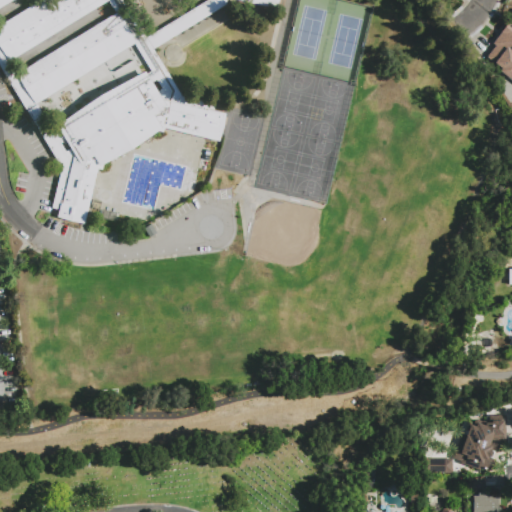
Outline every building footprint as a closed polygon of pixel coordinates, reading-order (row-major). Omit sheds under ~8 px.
[(279,0),(277,9),(239,0),(233,0),(153,49),(182,96),(214,104),(212,111),(225,114),(219,141),(163,128),(97,169),(84,224),(56,218),(58,209),(51,208),(61,166),(0,66),(0,24),(38,0),(11,0),(0,7),(0,0),(279,0)] [(511,73),(502,67),(506,62),(500,57),(498,60),(491,55),(504,36),(511,42),(511,73)] [(502,436),(502,444),(498,444),(498,456),(486,456),(486,457),(490,457),(490,466),(485,466),(485,474),(471,474),(471,451),(473,451),(473,435),(486,435),(487,426),(497,426),(497,436),(502,436)] [(450,471),(450,458),(423,459),(423,471),(450,471)] [(362,466),(375,466),(375,489),(362,489),(362,466)] [(484,478),(484,488),(467,488),(467,478),(484,478)] [(501,508),(500,511),(472,511),(472,496),(477,496),(477,493),(485,493),(485,496),(498,496),(498,508),(501,508)]
